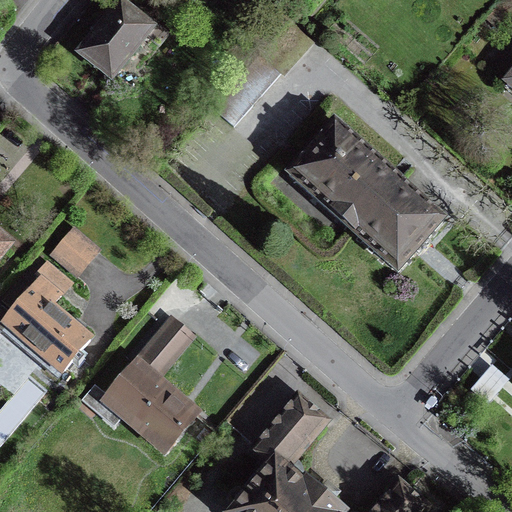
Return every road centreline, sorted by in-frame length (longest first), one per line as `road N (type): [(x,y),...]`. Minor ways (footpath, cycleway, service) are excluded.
road 1 (residential): [(14,68),(38,99),(396,415)]
road 2 (residential): [(396,415),(511,280)]
road 3 (residential): [(396,415),(508,511)]
